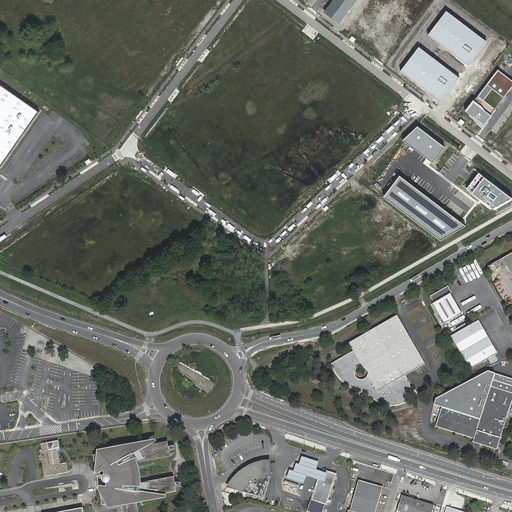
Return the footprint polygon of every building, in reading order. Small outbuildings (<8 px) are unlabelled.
[(355,0),(332,0),(325,10),(339,21),(355,0)] [(486,40),(447,11),(428,36),(468,65),(486,40)] [(458,77),(419,47),(401,70),(440,101),(458,77)] [(511,86),(511,80),(496,68),(466,109),(484,123),(511,86)] [(0,165),(39,111),(0,83),(0,165)] [(456,102),(451,105),(458,114),(463,110),(456,102)] [(436,157),(443,147),(417,127),(403,139),(432,162),(436,157)] [(442,241),(467,227),(402,176),(386,197),(442,241)] [(510,197),(483,176),(471,192),(492,207),(510,197)] [(511,253),(503,259),(511,275),(511,253)] [(434,304),(432,305),(444,324),(461,314),(450,294),(452,293),(448,286),(430,297),(434,304)] [(425,365),(397,316),(349,344),(353,352),(331,364),(334,370),(337,375),(341,381),(347,386),(354,390),(363,393),(368,396),(376,401),(380,403),(386,405),(390,406),(397,406),(405,403),(416,397),(404,377),(425,365)] [(478,321),(450,336),(469,369),(496,354),(478,321)] [(495,375),(486,371),(434,399),(432,405),(440,408),(480,421),(495,375)] [(440,408),(433,426),(472,439),(470,443),(494,450),(506,413),(511,414),(511,444),(510,450),(511,451),(511,379),(495,375),(480,421),(440,408)] [(39,453),(44,478),(68,473),(66,464),(60,465),(57,449),(57,447),(60,446),(59,439),(49,441),(49,442),(40,444),(42,452),(39,453)] [(141,478),(140,472),(138,464),(170,458),(167,443),(148,446),(158,439),(98,450),(96,456),(94,457),(95,461),(91,475),(93,481),(94,488),(102,500),(103,507),(106,506),(109,509),(122,507),(122,511),(138,511),(137,504),(169,498),(160,496),(177,493),(174,477),(141,484),(141,478)] [(306,476),(317,479),(319,475),(324,477),(325,473),(316,469),(318,462),(302,457),(299,464),(296,463),(293,471),(289,470),(287,478),(303,483),(306,476)] [(230,481),(227,488),(263,498),(269,477),(268,462),(266,461),(265,462),(264,461),(254,462),(247,465),(238,471),(237,472),(233,476),(230,481)] [(319,475),(317,479),(311,500),(326,505),(336,475),(326,471),(325,473),(324,477),(319,475)] [(375,511),(383,488),(359,480),(350,510),(349,510),(348,511),(375,511)] [(286,492),(284,499),(296,503),(298,496),(286,492)] [(402,511),(429,511),(433,502),(402,493),(397,509),(403,511),(402,511)]
